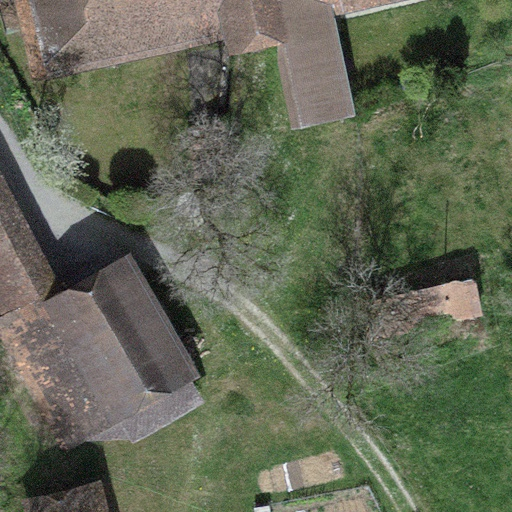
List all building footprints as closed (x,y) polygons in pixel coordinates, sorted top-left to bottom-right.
[(319,0),(26,0),(38,49),(227,6),(235,44),(280,34),(299,121),(344,112),(319,0)] [(189,134),(197,181),(230,168),(224,132),(189,134)] [(194,392),(124,271),(63,304),(0,190),(0,297),(21,336),(8,343),(58,435),(112,406),(125,429),(194,392)] [(361,303),(368,337),(479,312),(472,277),(361,303)] [(104,511),(98,488),(29,505),(31,511),(104,511)]
